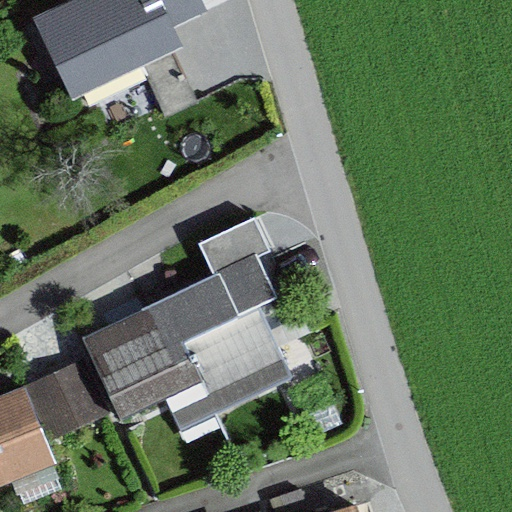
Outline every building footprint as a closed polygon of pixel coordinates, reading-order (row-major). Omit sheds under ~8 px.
[(99,0),(103,7),(42,36),(76,109),(178,60),(149,0),(99,0)] [(258,268),(166,311),(216,417),(289,382),(258,316),(277,307),(258,268)] [(178,435),(216,417),(166,311),(83,350),(92,369),(115,417),(121,429),(166,408),(178,435)] [(24,398),(45,447),(115,417),(92,369),(24,398)] [(0,492),(54,469),(45,447),(24,398),(0,407),(0,492)]
